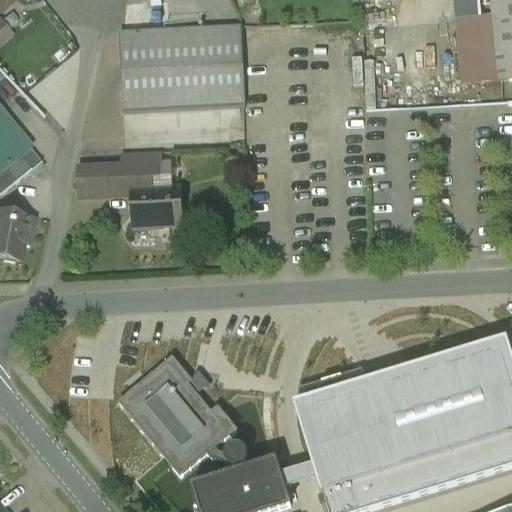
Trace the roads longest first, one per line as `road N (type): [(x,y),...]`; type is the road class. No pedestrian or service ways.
road 1 (residential): [(0,325),(48,307),(511,282)]
road 2 (unknown): [(269,295),(336,511)]
road 3 (unknown): [(57,157),(48,307)]
road 4 (tertiary): [(0,399),(97,511)]
